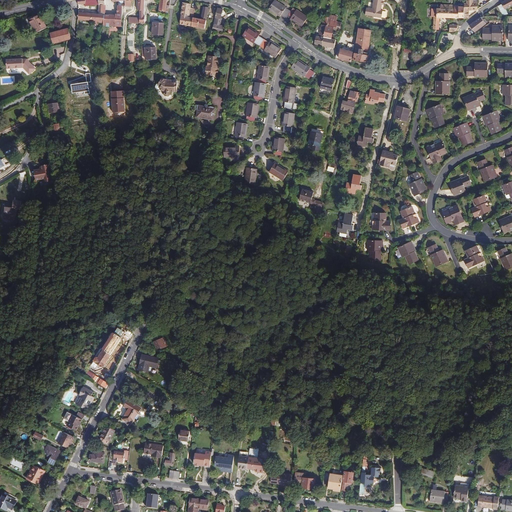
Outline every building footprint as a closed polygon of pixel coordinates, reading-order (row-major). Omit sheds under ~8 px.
[(122,15),(123,6),(123,4),(125,4),(125,2),(118,2),(118,5),(117,14),(115,14),(115,15),(111,15),(110,16),(107,16),(107,15),(106,14),(105,0),(98,0),(99,4),(99,12),(101,12),(103,12),(103,14),(104,14),(103,21),(103,25),(107,25),(112,26),(114,26),(121,26),(122,15)] [(141,23),(145,23),(145,16),(144,16),(144,0),(138,0),(138,10),(140,10),(140,16),(140,18),(129,17),(128,23),(140,23),(141,23)] [(160,0),(159,13),(168,14),(169,6),(167,6),(167,0),(160,0)] [(286,7),(275,0),(274,0),(269,9),(280,17),(281,15),(287,18),(289,15),(291,17),(290,19),(302,26),(308,17),(297,9),(296,10),(293,8),(291,12),(286,8),(286,7)] [(373,0),(373,8),(367,7),(365,15),(381,18),(383,10),(381,10),(382,5),(383,5),(384,1),(383,1),(382,0),(384,0),(388,1),(387,0),(373,0)] [(466,0),(467,4),(465,4),(465,6),(464,18),(469,18),(469,9),(476,10),(478,9),(478,0),(466,0)] [(511,0),(506,0),(501,2),(502,4),(498,6),(503,15),(508,13),(506,9),(511,5),(511,0)] [(193,18),(195,8),(191,7),(191,4),(183,2),(180,24),(192,26),(193,18)] [(433,29),(439,30),(439,18),(455,18),(455,5),(441,5),(440,9),(437,9),(436,17),(434,17),(433,29)] [(459,5),(455,5),(455,18),(459,18),(459,20),(464,20),(464,18),(465,6),(459,6),(459,5)] [(223,7),(218,6),(215,17),(217,18),(221,19),(223,7)] [(201,19),(193,18),(192,26),(205,29),(206,20),(208,7),(203,7),(201,19)] [(93,21),(93,25),(98,25),(99,21),(103,21),(104,14),(103,14),(101,14),(79,12),(78,20),(93,21)] [(30,20),(36,33),(47,28),(40,15),(30,20)] [(322,46),(328,19),(328,18),(324,17),(322,25),(321,24),(318,36),(316,36),(314,44),(322,46)] [(469,25),(471,27),(475,32),(486,23),(481,17),(469,25)] [(340,28),(342,22),(337,21),(328,19),(322,46),(334,48),(336,40),(334,39),(335,36),(332,36),(333,27),(336,27),(340,28)] [(163,35),(164,23),(153,22),(152,34),(163,35)] [(503,41),(503,25),(492,25),(492,28),(483,28),(482,39),(492,39),(492,41),(503,41)] [(254,43),(259,46),(264,39),(259,35),(260,34),(248,27),(242,36),(254,43)] [(71,38),(68,29),(62,30),(61,29),(56,30),(57,32),(50,33),(51,38),(48,39),(49,44),(71,38)] [(367,55),(371,31),(359,29),(354,60),(368,62),(369,56),(367,55)] [(264,39),(259,46),(264,50),(276,58),(282,49),(270,41),(269,42),(264,39)] [(351,62),(353,52),(354,45),(348,43),(347,48),(347,51),(341,49),(339,58),(351,62)] [(142,48),(142,56),(145,56),(145,60),(157,59),(156,47),(145,48),(142,48)] [(205,75),(217,76),(217,74),(218,74),(218,71),(217,68),(218,65),(219,65),(220,65),(221,57),(209,56),(208,60),(208,66),(206,66),(206,67),(203,67),(202,67),(202,73),(203,74),(206,74),(205,75)] [(6,60),(7,68),(23,68),(30,74),(36,69),(27,59),(23,59),(6,60)] [(310,68),(297,59),(291,68),(304,77),(304,76),(310,80),(315,72),(310,69),(310,68)] [(480,64),(475,64),(475,67),(467,67),(467,76),(475,76),(475,77),(487,77),(487,70),(488,70),(488,63),(480,63),(480,64)] [(511,77),(511,78),(511,77),(511,63),(505,63),(505,64),(498,64),(497,73),(505,74),(505,77),(511,77)] [(257,82),(266,84),(266,80),(268,80),(270,66),(259,65),(257,79),(258,79),(257,82)] [(92,82),(91,72),(86,73),(87,82),(72,84),(74,93),(85,91),(86,94),(91,94),(89,82),(92,82)] [(436,87),(436,94),(443,94),(443,93),(450,93),(450,81),(449,81),(449,73),(440,73),(440,81),(437,81),(436,87)] [(335,79),(323,76),(320,88),(332,91),(335,79)] [(179,93),(179,82),(173,82),(169,82),(164,79),(160,85),(163,87),(161,90),(166,93),(166,96),(168,97),(171,97),(172,96),(172,93),(179,93)] [(266,84),(257,82),(255,82),(253,96),(254,96),(253,99),(262,101),(263,97),(264,97),(266,84)] [(511,85),(503,85),(503,93),(506,93),(506,95),(506,105),(511,104),(511,85)] [(294,103),(296,88),(286,86),(283,102),(285,102),(284,108),(297,110),(298,104),(294,103)] [(375,92),(375,90),(370,89),(369,94),(366,94),(365,103),(374,104),(375,102),(378,103),(379,101),(384,102),(385,94),(380,93),(375,92)] [(125,112),(123,90),(111,91),(112,112),(125,112)] [(343,100),(341,110),(353,113),(356,102),(355,101),(356,100),(358,101),(360,93),(351,90),(348,99),(348,101),(343,100)] [(474,107),(480,105),(478,102),(486,99),(482,91),(475,94),(475,93),(464,97),(466,104),(468,110),(475,108),(474,107)] [(257,118),(259,104),(248,102),(246,116),(247,116),(246,120),(255,121),(255,117),(257,118)] [(50,112),(59,111),(58,103),(49,105),(50,112)] [(426,109),(430,117),(431,117),(432,119),(435,127),(445,123),(442,115),(441,113),(443,112),(440,104),(426,109)] [(213,120),(216,108),(196,105),(195,110),(198,110),(196,117),(213,120)] [(397,106),(394,118),(407,121),(410,109),(397,106)] [(487,123),(488,125),(492,134),(502,130),(498,121),(497,119),(500,118),(497,111),(483,116),(486,124),(487,123)] [(293,127),(295,113),(284,112),(282,126),(284,126),(283,132),(292,133),(293,127)] [(246,137),(248,124),(237,122),(235,136),(236,136),(235,140),(244,141),(244,137),(246,137)] [(473,141),(470,133),(469,131),(470,130),(467,123),(453,128),(456,136),(459,135),(460,137),(463,145),(473,141)] [(374,128),(366,127),(364,136),(359,135),(357,145),(368,147),(368,142),(373,143),(374,138),(372,138),(374,128)] [(308,143),(313,145),(312,149),(319,151),(324,132),(312,129),(308,143)] [(283,152),(285,138),(274,137),(272,150),(274,151),(273,155),(282,156),(283,152)] [(439,143),(435,145),(436,146),(427,149),(429,152),(431,155),(430,155),(434,164),(442,160),(440,156),(440,154),(446,151),(442,141),(439,143)] [(240,157),(240,146),(224,146),(224,157),(240,157)] [(388,152),(388,151),(383,150),(379,165),(385,166),(386,163),(390,164),(396,165),(399,155),(393,154),(388,152)] [(494,170),(492,165),(489,166),(486,159),(478,162),(481,170),(480,170),(484,181),(491,178),(491,179),(498,176),(495,170),(494,170)] [(289,171),(275,163),(269,172),(283,180),(289,171)] [(34,170),(36,180),(44,179),(45,182),(52,181),(48,164),(42,166),(42,168),(40,169),(34,170)] [(255,185),(258,169),(247,167),(245,183),(255,185)] [(420,179),(417,172),(409,176),(412,183),(410,184),(412,189),(411,189),(414,196),(421,193),(421,192),(427,189),(422,179),(421,179),(420,179)] [(360,185),(362,175),(353,174),(352,183),(347,182),(345,192),(356,194),(356,189),(361,190),(362,185),(360,185)] [(460,192),(466,190),(464,187),(472,184),(468,176),(461,179),(461,178),(450,182),(452,189),(454,196),(461,193),(460,192)] [(511,181),(503,185),(506,192),(508,191),(509,194),(511,200),(511,181)] [(312,200),(312,199),(314,193),(302,190),(299,201),(312,204),(311,209),(315,211),(315,213),(319,214),(320,212),(321,212),(323,203),(315,201),(312,200)] [(484,195),(474,199),(477,206),(475,207),(472,209),(475,217),(483,213),(486,212),(492,210),(490,206),(489,206),(487,202),(484,195)] [(459,210),(460,210),(458,205),(453,206),(453,207),(449,209),(442,212),(446,222),(453,219),(454,221),(456,225),(464,221),(461,213),(460,213),(459,210)] [(415,213),(412,207),(400,211),(403,219),(399,220),(403,229),(411,225),(411,224),(414,223),(414,224),(420,222),(418,218),(417,218),(415,213)] [(12,220),(13,208),(6,208),(4,219),(12,220)] [(352,225),(353,215),(345,213),(344,223),(338,222),(337,232),(341,233),(346,234),(347,229),(353,230),(353,225),(352,225)] [(381,229),(381,230),(390,230),(391,221),(386,221),(387,213),(375,213),(374,221),(373,220),(373,225),(372,230),(378,230),(378,229),(381,229)] [(510,230),(511,229),(511,215),(511,216),(500,220),(502,226),(502,227),(504,233),(511,230),(510,230)] [(381,249),(383,249),(383,241),(368,240),(367,248),(370,248),(370,251),(370,260),(381,260),(381,251),(381,249)] [(414,249),(415,248),(412,241),(398,248),(401,255),(404,254),(405,256),(409,265),(419,260),(415,251),(414,249)] [(445,255),(442,250),(440,251),(436,244),(428,248),(431,255),(436,266),(442,263),(442,264),(448,261),(445,254),(445,255)] [(480,252),(476,246),(467,250),(470,257),(468,258),(464,260),(468,268),(480,263),(479,262),(482,261),(482,262),(485,260),(483,256),(482,256),(480,252)] [(511,253),(509,255),(506,247),(497,251),(501,258),(500,259),(505,270),(511,267),(511,253)] [(169,345),(165,337),(154,342),(157,349),(162,347),(162,348),(169,345)] [(102,370),(102,369),(101,368),(104,364),(105,364),(111,355),(105,350),(102,353),(98,358),(97,357),(95,358),(93,361),(94,361),(89,368),(95,372),(102,370)] [(159,358),(142,354),(138,370),(148,372),(149,366),(157,368),(159,358)] [(104,376),(109,368),(105,365),(102,369),(104,370),(101,375),(104,376)] [(113,370),(109,368),(104,376),(108,379),(113,370)] [(86,375),(106,388),(109,384),(88,371),(86,375)] [(81,401),(78,405),(87,410),(92,401),(93,401),(95,397),(92,396),(94,392),(84,386),(79,395),(81,396),(79,400),(81,401)] [(141,408),(129,400),(125,406),(129,409),(123,419),(131,424),(141,408)] [(261,412),(258,418),(268,422),(271,416),(261,412)] [(82,419),(72,414),(69,421),(66,419),(64,424),(77,431),(82,419)] [(115,430),(106,425),(100,436),(101,437),(109,441),(110,441),(115,430)] [(190,431),(180,430),(179,440),(189,441),(190,431)] [(44,435),(36,431),(33,436),(42,440),(44,435)] [(72,442),(75,437),(64,432),(58,443),(68,448),(71,441),(72,442)] [(144,453),(151,454),(151,456),(161,457),(164,445),(146,443),(144,453)] [(56,448),(49,444),(47,448),(47,456),(50,457),(51,457),(56,448)] [(259,447),(250,446),(249,455),(258,456),(259,447)] [(51,457),(50,457),(48,461),(54,464),(61,450),(56,448),(51,457)] [(210,466),(212,451),(206,451),(205,454),(196,453),(194,464),(199,465),(200,464),(204,464),(204,466),(210,466)] [(95,452),(95,455),(90,454),(90,461),(104,463),(105,453),(95,452)] [(171,455),(170,461),(165,460),(165,464),(174,466),(175,453),(169,453),(169,455),(171,455)] [(228,472),(231,454),(229,454),(228,457),(216,456),(215,466),(218,467),(220,469),(227,470),(226,472),(228,472)] [(238,468),(247,469),(247,468),(249,455),(240,454),(238,468)] [(258,456),(249,455),(247,468),(253,469),(255,471),(264,472),(265,461),(260,461),(261,456),(258,456)] [(366,459),(363,459),(362,472),(361,483),(365,483),(365,486),(370,487),(371,483),(374,483),(374,477),(379,477),(379,473),(381,473),(381,468),(372,467),(371,474),(366,474),(366,472),(365,472),(366,459)] [(45,470),(33,464),(27,477),(37,482),(39,483),(41,480),(40,479),(45,470)] [(430,477),(431,471),(423,469),(421,474),(430,477)] [(345,471),(343,481),(347,482),(349,482),(352,483),(354,473),(345,471)] [(291,485),(292,474),(272,472),(271,483),(291,485)] [(303,478),(304,476),(304,473),(296,472),(295,485),(302,486),(302,488),(314,489),(315,479),(303,478)] [(342,475),(331,474),(328,488),(340,490),(342,475)] [(469,487),(460,485),(455,485),(454,497),(461,498),(461,500),(467,501),(469,487)] [(121,489),(111,492),(114,505),(115,511),(125,509),(124,503),(125,503),(121,489)] [(42,494),(35,490),(30,499),(37,503),(42,494)] [(445,492),(432,490),(430,501),(444,502),(447,503),(449,492),(445,492)] [(18,499),(5,492),(0,502),(0,507),(7,511),(8,511),(12,511),(14,508),(13,508),(18,499)] [(147,494),(147,509),(158,510),(159,495),(147,494)] [(498,509),(499,497),(494,496),(494,497),(479,496),(477,507),(493,508),(493,509),(498,509)] [(79,497),(76,504),(86,508),(89,501),(79,497)] [(190,499),(188,511),(198,511),(199,509),(207,510),(208,501),(190,499)]
